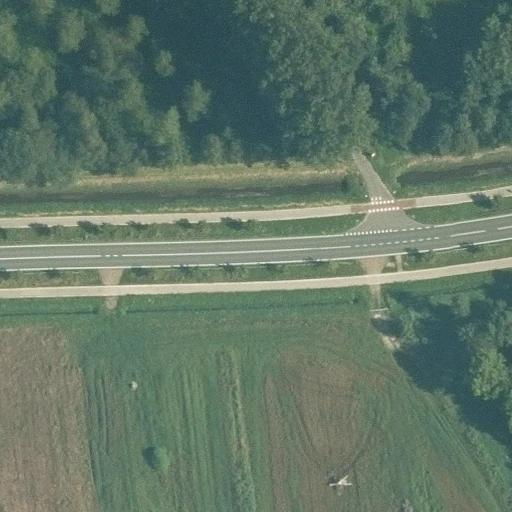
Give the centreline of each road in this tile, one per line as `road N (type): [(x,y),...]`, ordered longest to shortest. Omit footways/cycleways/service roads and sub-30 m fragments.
road 1 (secondary): [(0,261),(385,249)]
road 2 (unclassified): [(385,249),(385,212),(350,125),(267,0)]
road 3 (track): [(378,280),(392,341),(495,511)]
road 4 (secondary): [(385,249),(511,229)]
